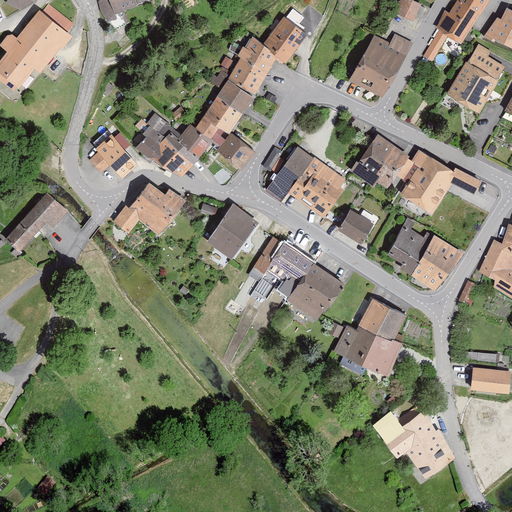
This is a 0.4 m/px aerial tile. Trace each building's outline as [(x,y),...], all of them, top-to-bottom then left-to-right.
[(37,0),(9,0),(7,4),(23,10),(37,2),(37,0)] [(101,0),(100,1),(104,12),(110,21),(120,18),(118,13),(141,5),(140,2),(146,0),(101,0)] [(414,0),(403,0),(398,10),(414,20),(423,5),(414,0)] [(490,0),(460,0),(453,12),(446,8),(434,28),(439,30),(423,55),(434,62),(450,36),(464,44),(490,0)] [(77,25),(51,3),(45,11),(43,9),(20,38),(16,35),(10,34),(2,46),(10,51),(0,65),(0,70),(22,89),(38,69),(43,73),(65,45),(67,47),(76,35),(71,32),(77,25)] [(511,8),(509,7),(504,18),(500,16),(491,35),(511,46),(511,8)] [(288,64),(309,33),(288,15),(267,42),(256,34),(199,128),(193,123),(185,134),(157,112),(149,123),(145,118),(137,125),(148,136),(139,146),(184,178),(214,147),(242,170),(257,153),(232,134),(278,58),(288,64)] [(378,35),(353,81),(383,96),(412,42),(391,31),(387,39),(378,35)] [(450,95),(481,112),(501,78),(470,60),(450,95)] [(140,160),(116,132),(86,157),(100,174),(114,163),(123,174),(140,160)] [(457,170),(421,149),(415,160),(411,157),(412,155),(379,134),(353,170),(391,192),(400,175),(412,182),(403,195),(436,215),(450,193),(460,199),(466,188),(478,195),(485,180),(459,167),(457,170)] [(349,176),(300,144),(266,190),(283,203),(290,193),(326,218),(345,190),(342,188),(349,176)] [(285,152),(275,147),(263,166),(273,172),(285,152)] [(168,196),(153,184),(134,207),(129,204),(116,221),(131,233),(143,220),(162,234),(189,200),(175,188),(168,196)] [(50,192),(7,239),(23,253),(49,223),(55,228),(71,211),(50,192)] [(261,221),(235,203),(209,241),(235,258),(261,221)] [(351,208),(339,229),(363,243),(376,222),(351,208)] [(418,221),(410,216),(390,254),(406,264),(404,267),(438,288),(466,253),(430,230),(427,236),(413,228),(418,221)] [(246,304),(258,312),(282,278),(289,281),(283,290),(291,296),(289,299),(321,319),(347,285),(281,239),(288,228),(276,220),(268,233),(275,237),(250,274),(261,282),(246,304)] [(511,225),(509,225),(506,243),(498,239),(484,273),(498,279),(495,288),(511,297),(511,225)] [(478,283),(470,280),(461,300),(469,303),(478,283)] [(398,333),(407,313),(365,295),(357,315),(364,318),(359,329),(350,325),(338,352),(391,375),(407,337),(398,333)] [(345,326),(334,321),(328,332),(340,337),(345,326)] [(511,371),(475,367),(474,388),(511,393),(511,371)] [(431,481),(462,459),(426,410),(404,427),(393,412),(375,425),(399,457),(408,451),(431,481)] [(57,484),(49,478),(39,491),(48,497),(57,484)]
